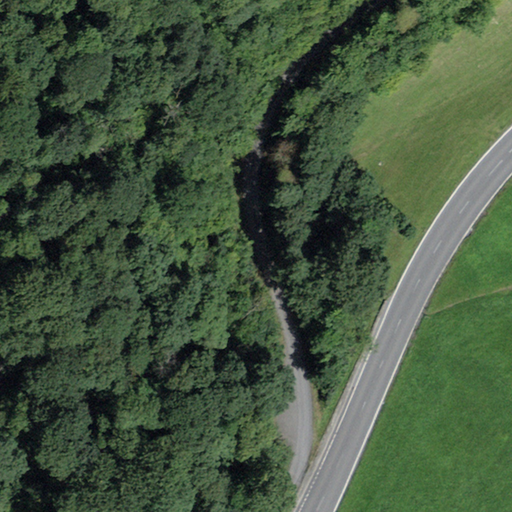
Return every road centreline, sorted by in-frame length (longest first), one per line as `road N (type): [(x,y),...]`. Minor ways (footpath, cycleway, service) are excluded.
road 1 (unclassified): [(303,429),(294,347),(252,202),(254,147),(275,99),(309,53),(380,0)]
road 2 (secondary): [(511,150),(459,213),(415,286),(315,511)]
